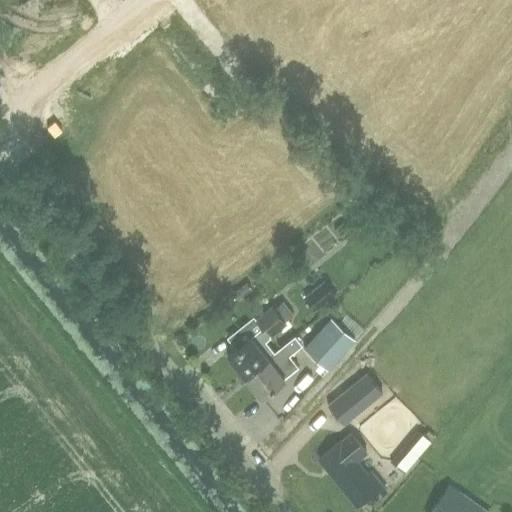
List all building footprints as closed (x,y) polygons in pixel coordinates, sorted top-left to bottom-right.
[(0,0),(0,33),(42,0),(0,0)] [(273,352),(264,340),(285,323),(284,321),(293,314),(283,301),(274,308),(271,306),(256,318),(263,326),(227,355),(244,375),(268,356),(273,352)] [(328,369),(354,339),(331,318),(304,348),(328,369)] [(297,334),(281,347),(288,356),(304,343),(297,334)] [(285,377),(268,356),(244,375),(261,396),(285,377)] [(381,393),(365,372),(327,403),(344,424),(381,393)] [(377,487),(355,461),(366,452),(350,432),(340,441),(340,440),(318,458),(345,491),(346,489),(357,503),(377,487)] [(488,511),(489,511),(450,484),(430,511),(488,511)]
